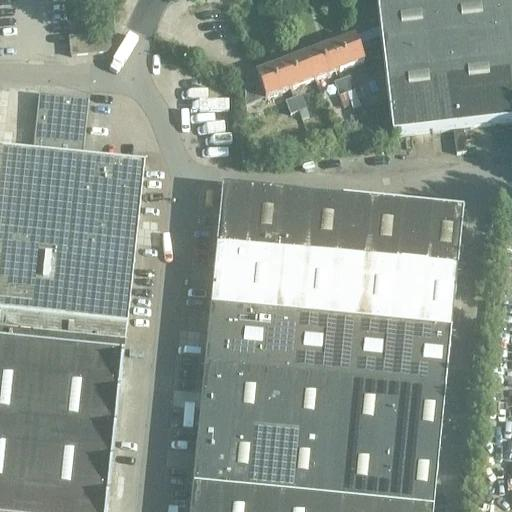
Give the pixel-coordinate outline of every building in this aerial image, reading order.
[(375,0),(379,30),(382,61),(392,139),(454,132),(437,0),(375,0)] [(511,113),(498,0),(437,0),(454,132),(511,125),(511,113)] [(511,0),(498,0),(511,113),(511,0)] [(379,30),(330,48),(340,74),(347,71),(364,65),(368,63),(369,66),(382,61),(379,30)] [(108,37),(69,40),(71,57),(105,55),(109,49),(108,37)] [(330,48),(306,58),(315,83),(340,74),(330,48)] [(306,58),(281,67),(291,93),(303,88),(305,93),(317,88),(315,83),(306,58)] [(259,86),(244,92),(244,94),(245,110),(265,102),(291,93),(281,67),(255,77),(259,86)] [(350,79),(342,82),(347,95),(354,112),(362,109),(355,92),(350,79)] [(342,82),(335,85),(340,98),(347,95),(342,82)] [(40,97),(34,154),(83,160),(89,102),(40,97)] [(300,98),(294,101),(299,114),(301,120),(308,117),(300,98)] [(299,114),(294,101),(285,104),(290,117),(299,114)] [(144,166),(83,160),(34,154),(0,150),(0,293),(129,307),(144,166)] [(221,192),(209,312),(451,336),(462,216),(221,192)] [(0,293),(0,333),(125,347),(129,307),(0,293)] [(209,312),(204,372),(445,395),(451,336),(209,312)] [(0,511),(107,511),(125,347),(0,333),(0,511)] [(204,372),(192,491),(405,511),(433,511),(445,395),(204,372)] [(405,511),(192,491),(189,511),(405,511)]
